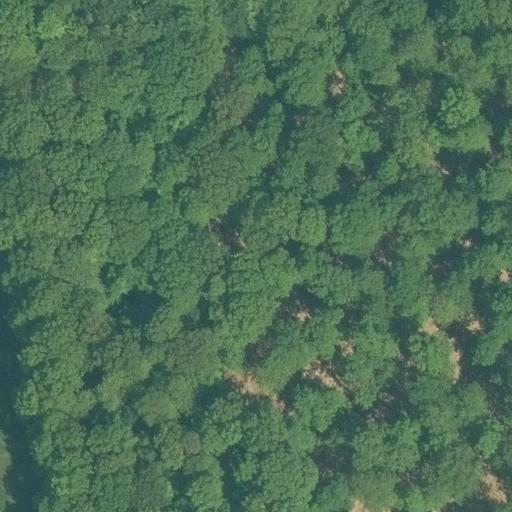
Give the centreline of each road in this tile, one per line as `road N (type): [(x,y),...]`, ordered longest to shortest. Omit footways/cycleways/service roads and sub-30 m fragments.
road 1 (track): [(25,0),(98,511)]
road 2 (track): [(487,0),(37,83)]
